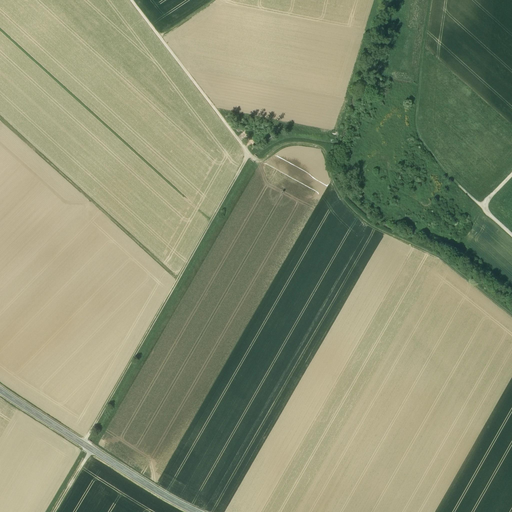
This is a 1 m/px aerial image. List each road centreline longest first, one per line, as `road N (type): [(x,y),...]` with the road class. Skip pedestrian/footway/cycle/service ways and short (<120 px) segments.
road 1 (track): [(178,278),(248,153),(259,161),(284,144),(306,143),(324,153),(342,200),(370,225),(442,259),(511,314)]
road 2 (track): [(0,116),(178,278),(83,444)]
road 3 (track): [(430,0),(414,133),(481,206)]
road 4 (secondary): [(196,511),(0,390)]
road 5 (track): [(131,0),(248,153)]
